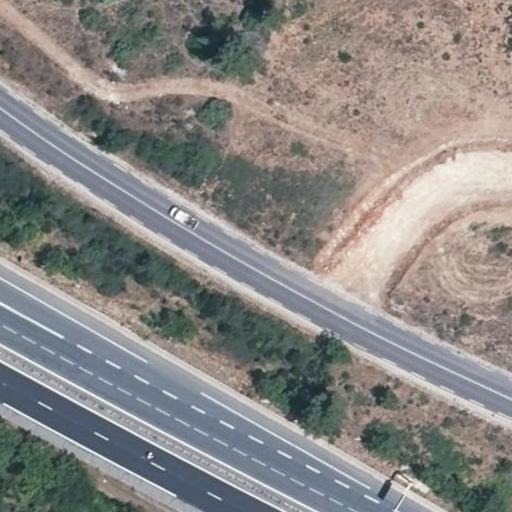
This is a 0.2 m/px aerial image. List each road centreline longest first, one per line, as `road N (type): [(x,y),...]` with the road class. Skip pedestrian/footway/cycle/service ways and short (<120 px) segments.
road 1 (tertiary): [(0,110),(242,268),(511,399)]
road 2 (trunk): [(0,380),(240,511)]
road 3 (trunk): [(172,414),(61,320),(0,284)]
road 4 (trunk): [(363,511),(172,414)]
road 5 (trunk): [(172,414),(0,322)]
